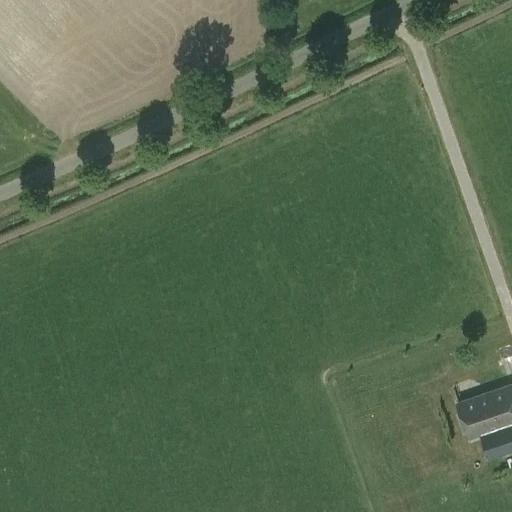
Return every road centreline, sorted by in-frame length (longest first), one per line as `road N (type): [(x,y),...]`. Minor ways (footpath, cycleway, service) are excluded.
road 1 (unclassified): [(0,190),(421,0)]
road 2 (track): [(511,314),(403,8)]
